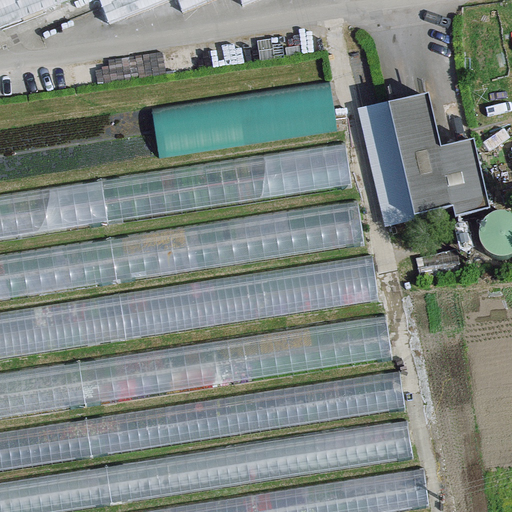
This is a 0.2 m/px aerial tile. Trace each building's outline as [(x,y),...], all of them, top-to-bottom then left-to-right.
[(0,0),(0,30),(74,0),(98,0),(109,23),(166,0),(178,0),(185,12),(212,0),(240,0),(243,6),(255,0),(0,0)] [(429,96),(389,105),(416,218),(454,209),(456,219),(491,211),(475,142),(442,150),(429,96)] [(351,148),(0,192),(0,233),(357,189),(351,148)] [(0,253),(0,295),(368,243),(362,202),(0,253)] [(511,223),(499,232),(511,252),(511,223)] [(0,353),(385,300),(378,256),(0,307),(0,353)] [(0,411),(396,366),(391,324),(0,369),(0,411)] [(0,466),(410,410),(404,372),(0,428),(0,466)] [(0,478),(0,511),(29,511),(421,459),(416,422),(0,478)] [(436,511),(431,475),(123,511),(436,511)]
